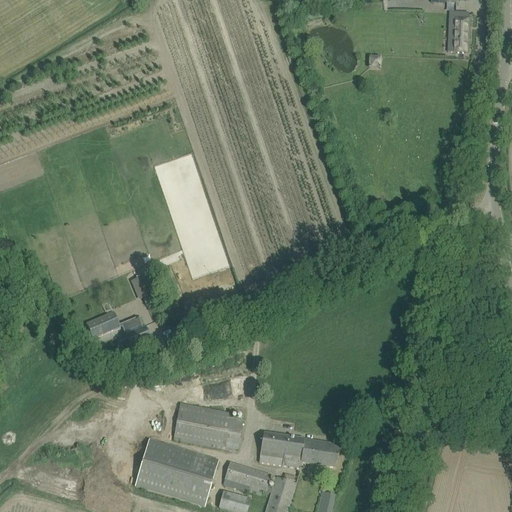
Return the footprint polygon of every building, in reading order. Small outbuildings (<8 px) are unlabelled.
[(468,19),(469,14),(455,13),(454,26),(449,26),(448,53),(469,54),(470,19),(468,19)] [(379,70),(380,57),(367,57),(366,69),(379,70)] [(140,278),(130,282),(138,301),(148,297),(140,278)] [(117,312),(89,323),(95,338),(123,327),(117,312)] [(139,331),(126,336),(132,352),(152,344),(141,319),(135,321),(139,331)] [(237,453),(241,432),(243,422),(228,419),(229,414),(180,405),(173,440),(237,453)] [(301,463),(326,467),(336,469),(337,459),(338,459),(338,458),(337,458),(339,449),(304,443),(304,440),(265,434),(260,464),(299,471),(301,463)] [(205,508),(219,462),(150,440),(135,488),(205,508)] [(272,477),(230,463),(225,481),(266,494),(272,477)] [(118,500),(119,497),(35,475),(33,482),(73,492),(71,499),(94,505),(95,500),(109,504),(111,498),(118,500)] [(277,479),(267,511),(289,511),(297,485),(277,479)] [(330,511),(334,496),(323,493),(318,511),(330,511)] [(247,511),(250,503),(222,495),(218,509),(228,511),(247,511)]
